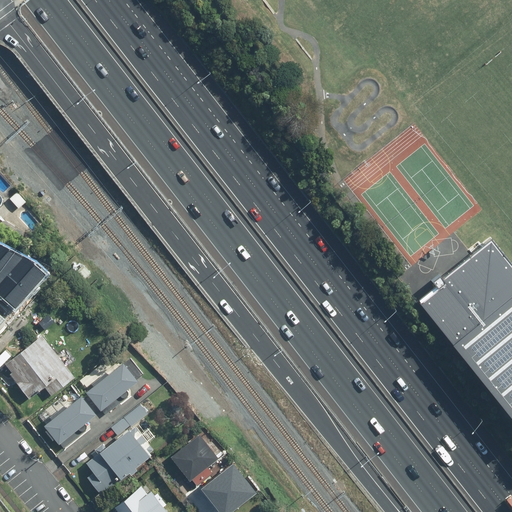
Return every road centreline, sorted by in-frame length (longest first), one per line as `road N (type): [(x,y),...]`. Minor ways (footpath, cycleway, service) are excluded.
road 1 (motorway): [(103,0),(496,511)]
road 2 (motorway): [(439,511),(52,0)]
road 3 (motorway): [(389,511),(0,6)]
